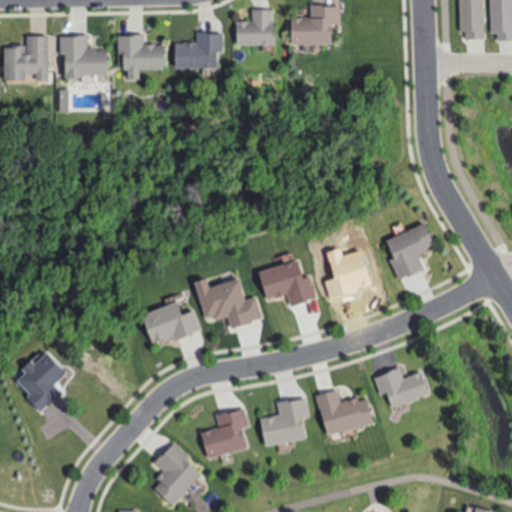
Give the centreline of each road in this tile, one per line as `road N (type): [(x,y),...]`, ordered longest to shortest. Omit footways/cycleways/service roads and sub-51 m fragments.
road 1 (residential): [(492,278),(382,332),(199,376),(170,391),(97,466),(78,511)]
road 2 (residential): [(422,0),(435,173),(511,306)]
